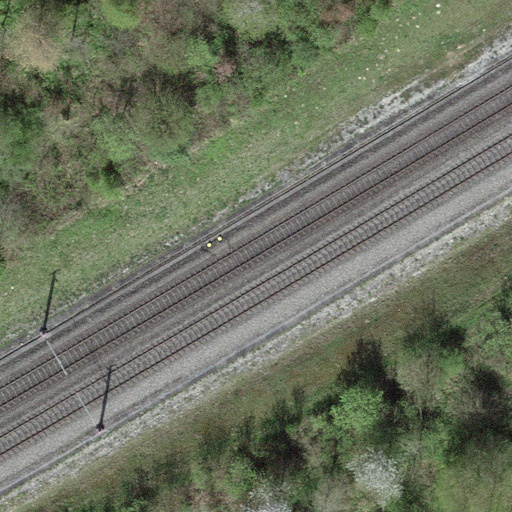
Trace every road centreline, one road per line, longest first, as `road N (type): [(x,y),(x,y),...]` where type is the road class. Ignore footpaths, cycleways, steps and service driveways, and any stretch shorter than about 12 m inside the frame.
road 1 (track): [(511,16),(0,329)]
road 2 (track): [(511,201),(0,511)]
